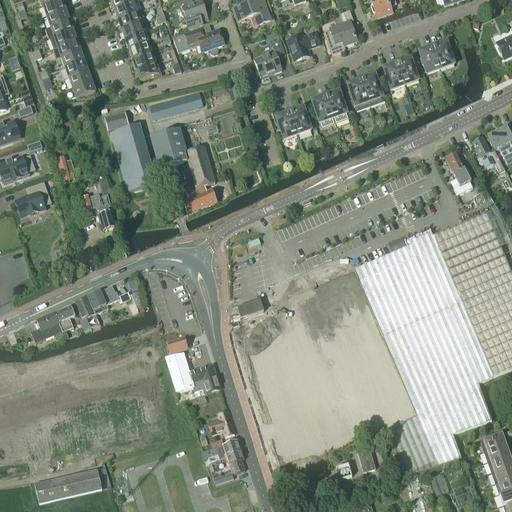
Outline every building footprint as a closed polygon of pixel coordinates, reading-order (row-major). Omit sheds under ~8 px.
[(62,2),(61,0),(39,0),(43,9),(62,2)] [(138,3),(136,0),(114,0),(110,1),(114,11),(138,3)] [(257,26),(270,22),(262,0),(248,0),(250,5),(233,10),(238,23),(254,17),(257,26)] [(396,6),(393,0),(369,0),(377,21),(392,15),(390,9),(396,6)] [(464,2),(463,0),(440,0),(444,9),(464,2)] [(201,2),(190,6),(188,1),(174,6),(176,12),(179,11),(182,18),(183,19),(185,18),(187,24),(186,25),(188,31),(202,26),(201,23),(207,21),(201,2)] [(66,12),(62,2),(43,9),(47,19),(66,12)] [(141,13),(138,3),(114,11),(118,22),(141,13)] [(69,22),(66,12),(47,19),(50,29),(69,22)] [(145,23),(141,13),(118,22),(121,32),(140,25),(145,23)] [(357,44),(351,30),(350,25),(353,23),(349,13),(341,16),(344,23),(336,26),(337,28),(329,31),(330,32),(323,34),(329,50),(329,49),(329,48),(335,46),(335,47),(338,46),(340,50),(347,47),(348,48),(354,46),(353,45),(357,44)] [(69,22),(50,29),(45,31),(48,41),(54,39),(73,33),(69,22)] [(144,35),(140,25),(121,32),(125,42),(144,35)] [(224,47),(218,31),(202,37),(200,31),(173,40),(178,55),(199,48),(202,55),(208,52),(210,56),(213,58),(216,56),(218,54),(216,50),(224,47)] [(77,43),(73,33),(54,39),(58,49),(77,43)] [(148,45),(144,35),(125,42),(129,52),(148,45)] [(307,51),(320,47),(316,35),(303,39),(302,37),(287,43),(294,63),(309,58),(307,51)] [(511,56),(511,37),(496,45),(503,61),(511,56)] [(80,53),(77,43),(58,49),(52,51),(56,62),(61,60),(80,53)] [(282,73),(277,61),(285,58),(280,43),(271,46),(274,55),(263,59),(262,57),(253,60),(259,78),(273,73),(274,75),(282,73)] [(151,55),(148,45),(129,52),(132,62),(151,55)] [(454,66),(446,45),(439,48),(438,46),(432,49),(440,71),(454,66)] [(440,71),(432,49),(426,51),(426,52),(419,55),(426,76),(440,71)] [(84,63),(80,53),(61,60),(65,70),(84,63)] [(155,66),(151,55),(132,62),(136,73),(155,66)] [(418,83),(410,62),(403,64),(403,63),(396,65),(404,87),(418,83)] [(88,73),(84,63),(65,70),(69,80),(88,73)] [(404,87),(396,65),(390,67),(391,69),(383,71),(391,92),(404,87)] [(159,76),(155,66),(136,73),(140,83),(159,76)] [(91,83),(88,73),(69,80),(72,90),(91,83)] [(2,77),(0,77),(0,113),(6,111),(1,99),(9,96),(2,77)] [(384,104),(375,78),(367,81),(367,79),(361,82),(370,109),(384,104)] [(370,109),(361,82),(354,84),(355,85),(347,88),(357,114),(370,109)] [(95,94),(91,83),(72,90),(76,101),(95,94)] [(339,94),(332,97),(331,96),(325,98),(335,126),(349,121),(339,94)] [(153,123),(203,108),(200,98),(199,95),(161,106),(160,105),(149,109),(153,123)] [(321,131),(335,126),(325,98),(319,100),(319,101),(312,104),(321,131)] [(30,108),(17,113),(19,118),(20,120),(29,117),(33,115),(30,108)] [(311,132),(303,111),(296,113),(295,112),(289,114),(297,137),(311,132)] [(297,137),(289,114),(283,117),(283,118),(276,120),(283,142),(297,137)] [(124,115),(104,120),(108,134),(129,128),(124,115)] [(14,123),(0,128),(0,147),(20,140),(14,123)] [(157,186),(139,126),(110,135),(125,187),(123,188),(124,190),(126,189),(127,194),(157,186)] [(498,134),(511,163),(511,148),(510,145),(511,144),(511,138),(507,128),(499,132),(499,134),(498,134)] [(180,131),(157,138),(166,169),(188,163),(196,188),(185,193),(189,201),(182,204),(187,217),(217,204),(211,192),(206,194),(204,188),(214,186),(204,149),(186,154),(180,131)] [(495,153),(499,151),(507,167),(511,164),(511,163),(498,134),(496,135),(495,134),(487,138),(495,153)] [(505,173),(494,152),(490,154),(483,140),(473,146),(479,160),(477,160),(480,166),(482,165),(485,171),(494,167),(499,176),(505,173)] [(40,143),(27,147),(29,155),(42,150),(40,143)] [(471,183),(464,171),(465,170),(457,155),(456,156),(453,155),(451,157),(450,159),(445,161),(450,170),(450,173),(452,175),(456,181),(450,184),(457,198),(472,190),(469,184),(471,183)] [(22,159),(0,167),(0,176),(3,185),(12,182),(20,179),(28,176),(27,175),(35,172),(30,158),(22,161),(22,159)] [(64,160),(56,162),(61,182),(69,180),(67,173),(67,172),(64,160)] [(28,199),(15,203),(21,220),(29,217),(29,218),(37,215),(37,214),(45,212),(44,208),(51,206),(44,185),(26,191),(28,199)] [(478,212),(492,206),(487,195),(473,201),(478,212)] [(103,233),(115,229),(107,199),(100,201),(98,197),(90,199),(89,197),(81,200),(87,221),(97,218),(99,225),(101,224),(103,233)] [(478,385),(511,370),(511,237),(501,219),(490,224),(486,215),(432,238),(430,232),(417,238),(404,243),(406,249),(313,289),(365,411),(377,406),(385,425),(384,425),(400,479),(461,460),(452,437),(491,422),(478,385)] [(89,298),(96,316),(107,311),(106,308),(119,302),(120,306),(131,301),(128,294),(118,298),(116,294),(115,295),(112,288),(100,294),(100,293),(89,298)] [(137,294),(130,297),(134,304),(136,309),(142,306),(137,294)] [(83,332),(90,329),(87,320),(96,316),(89,298),(87,299),(88,299),(75,305),(82,320),(79,321),(83,332)] [(240,320),(263,313),(260,302),(237,309),(240,320)] [(71,307),(54,314),(63,334),(74,330),(70,321),(75,318),(71,307)] [(57,345),(65,342),(62,335),(63,334),(54,314),(36,322),(40,331),(30,335),(35,346),(54,338),(57,345)] [(185,341),(167,347),(171,358),(188,352),(185,341)] [(183,356),(166,361),(176,395),(193,390),(188,374),(183,356)] [(212,367),(188,374),(193,390),(194,394),(200,392),(203,391),(204,397),(220,392),(213,367),(212,367)] [(193,430),(184,407),(178,409),(187,433),(193,430)] [(218,421),(206,425),(208,430),(230,423),(227,413),(218,416),(216,416),(216,417),(218,421)] [(230,423),(208,430),(211,439),(223,436),(224,440),(234,436),(230,423)] [(505,446),(505,444),(503,440),(511,436),(511,432),(480,443),(483,454),(505,446)] [(210,445),(212,450),(216,449),(224,447),(222,441),(210,445)] [(240,453),(237,442),(224,447),(216,449),(220,461),(226,459),(227,459),(226,458),(240,453)] [(487,465),(511,455),(511,450),(510,452),(508,453),(505,446),(483,454),(487,465)] [(363,475),(375,471),(369,450),(357,453),(363,475)] [(209,452),(202,455),(204,461),(211,459),(209,452)] [(243,461),(240,453),(226,458),(227,459),(226,459),(228,467),(232,477),(235,476),(245,473),(241,462),(243,462),(243,461)] [(511,468),(511,464),(511,461),(510,462),(509,460),(511,459),(511,455),(487,465),(491,476),(511,468)] [(352,478),(351,475),(353,474),(352,469),(349,469),(348,466),(336,470),(340,482),(352,478)] [(495,486),(511,480),(511,468),(491,476),(495,486)] [(97,471),(34,486),(39,506),(102,492),(97,471)] [(231,475),(213,481),(215,488),(233,482),(231,475)] [(448,493),(442,476),(430,481),(436,498),(448,493)] [(511,492),(511,480),(495,486),(499,497),(511,492)] [(503,508),(511,504),(511,492),(499,497),(503,508)]
